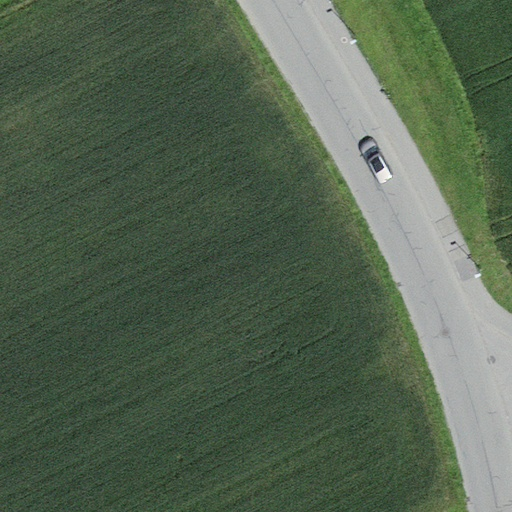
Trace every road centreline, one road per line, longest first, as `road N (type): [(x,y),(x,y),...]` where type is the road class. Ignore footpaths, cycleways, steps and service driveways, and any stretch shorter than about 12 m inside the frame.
road 1 (residential): [(290,0),(445,281),(476,379)]
road 2 (residential): [(476,379),(500,511)]
